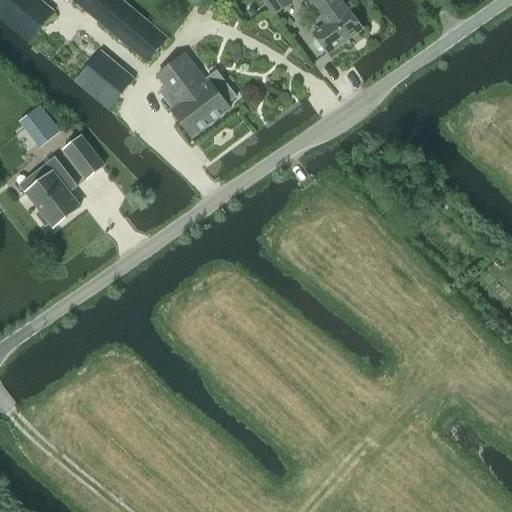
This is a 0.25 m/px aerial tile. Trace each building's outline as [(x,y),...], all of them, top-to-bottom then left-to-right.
[(39,0),(0,0),(0,20),(28,44),(54,12),(39,0)] [(71,0),(147,62),(167,37),(122,0),(71,0)] [(288,0),(263,0),(274,15),(291,3),(288,0)] [(341,0),(305,0),(326,26),(314,35),(317,38),(314,41),(313,44),(318,51),(322,51),(325,49),(328,53),(360,30),(362,28),(341,0)] [(101,51),(75,82),(108,110),(134,79),(101,51)] [(186,54),(185,54),(158,75),(172,94),(165,99),(173,109),(172,110),(193,138),(230,109),(227,105),(237,97),(227,84),(217,92),(209,82),(208,83),(186,54)] [(80,136),(63,149),(87,179),(104,166),(80,136)] [(40,181),(25,192),(54,229),(82,207),(70,192),(77,187),(55,158),(34,174),(40,181)]
